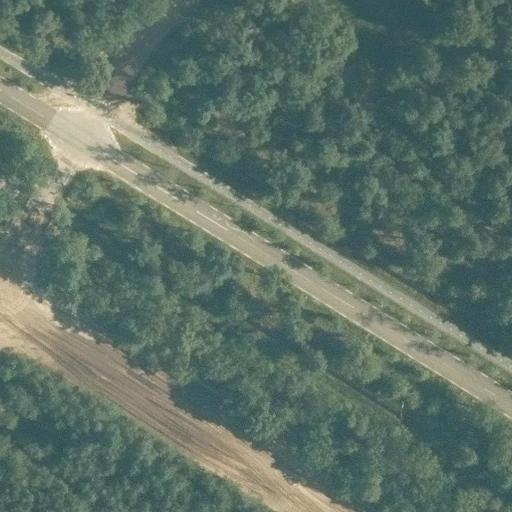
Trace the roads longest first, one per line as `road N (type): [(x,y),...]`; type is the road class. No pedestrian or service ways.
road 1 (tertiary): [(511,400),(0,86)]
road 2 (track): [(346,511),(0,300)]
road 3 (track): [(176,0),(82,136)]
road 4 (track): [(0,265),(82,136)]
